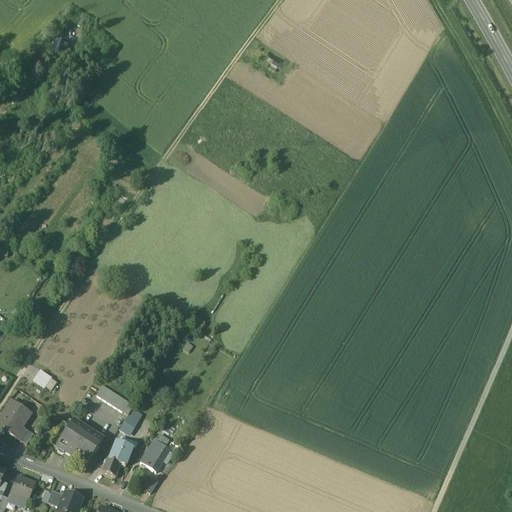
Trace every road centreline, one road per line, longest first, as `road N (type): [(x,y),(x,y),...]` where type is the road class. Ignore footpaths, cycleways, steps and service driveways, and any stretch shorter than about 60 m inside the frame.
road 1 (track): [(433,511),(511,332),(511,157),(429,0)]
road 2 (track): [(0,413),(283,0)]
road 3 (residential): [(0,453),(143,511)]
